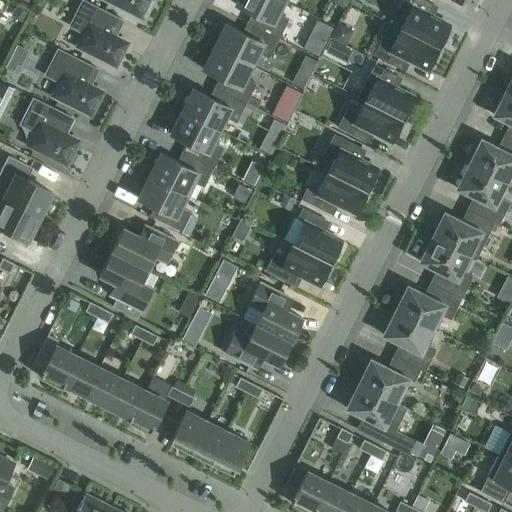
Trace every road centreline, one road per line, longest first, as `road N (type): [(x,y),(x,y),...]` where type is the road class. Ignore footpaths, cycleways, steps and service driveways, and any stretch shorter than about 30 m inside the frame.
road 1 (residential): [(248,511),(509,0)]
road 2 (residential): [(0,393),(200,0)]
road 3 (residential): [(0,423),(174,511)]
